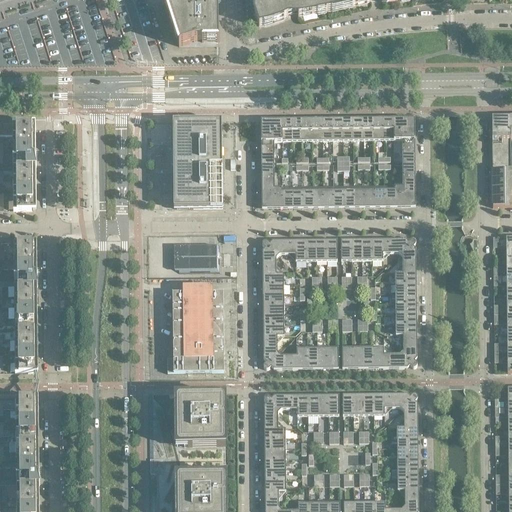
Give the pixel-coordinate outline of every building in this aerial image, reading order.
[(219,43),(218,0),(176,0),(165,4),(179,48),(197,42),(202,41),(202,43),(219,43)] [(281,0),(246,0),(246,4),(248,10),(252,25),(257,23),(259,28),(264,27),(267,25),(273,23),(279,21),(283,21),(288,19),(287,16),(281,0)] [(297,13),(294,0),(281,0),(287,16),(297,13)] [(371,3),(370,0),(294,0),(297,13),(298,19),(303,18),(307,16),(309,16),(317,15),(321,13),(324,13),(332,12),(335,10),(338,9),(338,10),(342,9),(346,8),(345,8),(348,7),(352,7),(360,5),(362,4),(366,4),(367,4),(371,3)] [(511,170),(511,141),(511,119),(501,119),(501,120),(492,120),(492,129),(492,132),(492,170),(511,170)] [(384,143),(384,122),(384,121),(374,122),(374,123),(374,143),(384,143)] [(394,143),(394,122),(394,121),(384,121),(384,122),(384,143),(394,143)] [(415,139),(415,127),(415,121),(394,121),(394,122),(394,143),(402,142),(402,139),(415,139)] [(292,144),(292,123),(292,122),(281,123),(282,144),(292,144)] [(302,143),(302,123),(302,122),(292,122),(292,123),(292,144),(302,143)] [(312,143),(312,123),(312,122),(302,122),(302,123),(302,143),(312,143)] [(323,143),(322,123),(322,122),(312,122),(312,123),(312,143),(323,143)] [(333,143),(333,123),(333,122),(322,122),(322,123),(323,143),(333,143)] [(343,143),(343,123),(343,122),(333,122),(333,123),(333,143),(343,143)] [(353,143),(353,123),(353,122),(343,122),(343,123),(343,143),(353,143)] [(364,143),(363,123),(363,122),(353,122),(353,123),(353,143),(364,143)] [(374,143),(374,123),(374,122),(363,122),(363,123),(364,143),(374,143)] [(223,210),(222,123),(194,123),(173,124),(173,130),(173,143),(174,166),(173,166),(173,175),(174,211),(177,211),(223,210)] [(282,144),(281,123),(261,123),(261,140),(274,140),(274,144),(282,144)] [(36,133),(36,125),(3,126),(3,131),(0,130),(0,137),(13,137),(36,137),(36,133)] [(36,148),(36,137),(13,137),(13,148),(36,148)] [(415,192),(415,139),(402,139),(402,142),(402,188),(402,192),(415,192)] [(275,193),(275,189),(274,165),(274,144),(274,140),(261,140),(262,193),(275,193)] [(36,170),(36,151),(36,148),(13,148),(13,169),(33,169),(33,170),(36,170)] [(36,180),(36,170),(33,170),(33,169),(13,169),(13,180),(36,180)] [(511,169),(511,170),(492,170),(492,180),(511,179),(511,169)] [(511,189),(511,179),(492,180),(492,190),(511,189)] [(36,191),(36,180),(13,180),(13,191),(36,191)] [(375,210),(374,188),(364,189),(364,210),(375,210)] [(385,209),(385,188),(374,188),(375,210),(385,209)] [(395,209),(395,188),(385,188),(385,209),(395,209)] [(416,209),(415,192),(402,192),(402,188),(395,188),(395,209),(416,209)] [(282,211),(282,189),(275,189),(275,193),(262,193),(262,211),(282,211)] [(293,210),(292,189),(282,189),(282,211),(293,210)] [(303,210),(303,189),(292,189),(293,210),(303,210)] [(313,210),(313,189),(303,189),(303,210),(313,210)] [(323,210),(323,189),(313,189),(313,210),(323,210)] [(334,210),(333,189),(323,189),(323,210),(334,210)] [(344,210),(344,189),(333,189),(334,210),(344,210)] [(354,210),(354,189),(344,189),(344,210),(354,210)] [(364,210),(364,189),(354,189),(354,210),(364,210)] [(511,198),(511,189),(492,190),(493,199),(511,198)] [(36,202),(36,191),(13,191),(13,202),(36,202)] [(511,209),(511,198),(493,199),(493,209),(511,209)] [(36,213),(36,202),(13,202),(13,213),(33,213),(36,213)] [(400,257),(415,242),(414,241),(413,241),(412,241),(411,241),(411,242),(408,244),(406,241),(381,242),(381,243),(382,243),(382,255),(383,255),(399,255),(400,257)] [(296,256),(296,243),(297,243),(297,242),(272,243),(270,245),(268,243),(267,243),(266,243),(265,243),(264,243),(263,244),(278,258),(280,257),(296,256)] [(306,263),(306,243),(306,242),(297,242),(297,243),(296,243),(296,256),(296,264),(306,263)] [(317,263),(316,243),(316,242),(306,242),(306,243),(306,263),(317,263)] [(327,263),(327,243),(327,242),(316,242),(316,243),(317,263),(327,263)] [(337,263),(337,251),(337,242),(327,242),(327,243),(327,263),(337,263)] [(352,263),(351,243),(351,242),(341,242),(341,263),(352,263)] [(362,263),(362,243),(362,242),(351,242),(351,243),(352,263),(362,263)] [(372,263),(372,243),(372,242),(362,242),(362,243),(362,263),(372,263)] [(382,255),(382,243),(381,243),(381,242),(372,242),(372,243),(372,263),(383,263),(383,255),(382,255)] [(416,276),(416,254),(416,251),(413,249),(416,246),(416,245),(416,244),(416,243),(416,242),(415,242),(400,257),(402,259),(402,274),(402,275),(415,275),(415,276),(416,276)] [(37,255),(37,244),(33,244),(14,244),(14,256),(37,255)] [(276,276),(276,260),(278,258),(263,244),(262,245),(262,246),(262,247),(263,248),(265,250),(262,253),(262,255),(263,277),(264,277),(264,276),(276,276)] [(179,275),(220,274),(220,247),(199,248),(199,249),(179,252),(179,275)] [(37,270),(37,255),(14,256),(14,266),(18,266),(22,266),(26,266),(30,266),(34,266),(34,271),(34,272),(37,272),(37,270)] [(37,270),(37,272),(34,272),(34,271),(30,271),(26,271),(22,271),(18,271),(14,271),(14,284),(18,284),(22,284),(26,283),(30,283),(34,283),(34,288),(37,288),(38,288),(37,270)] [(416,285),(416,276),(415,276),(415,275),(402,275),(402,274),(395,275),(395,285),(416,285)] [(284,286),(284,276),(276,276),(264,276),(264,277),(263,277),(263,287),(284,286)] [(416,295),(416,285),(395,285),(395,296),(416,295)] [(284,297),(284,286),(263,287),(263,297),(284,297)] [(37,299),(37,288),(34,288),(30,288),(26,288),(22,288),(18,288),(14,288),(14,299),(37,299)] [(224,375),(223,294),(173,295),(173,361),(167,361),(168,375),(224,375)] [(417,306),(416,295),(395,296),(395,306),(417,306)] [(284,307),(284,297),(263,297),(263,307),(284,307)] [(38,309),(37,299),(14,299),(14,310),(38,309)] [(417,316),(417,306),(395,306),(396,316),(417,316)] [(284,317),(284,307),(263,307),(263,317),(284,317)] [(38,320),(38,309),(14,310),(14,321),(38,320)] [(417,326),(417,316),(396,316),(396,326),(417,326)] [(284,327),(284,317),(263,317),(263,328),(284,327)] [(38,331),(38,320),(14,321),(14,332),(38,331)] [(417,336),(417,326),(396,326),(396,337),(403,337),(403,336),(416,336),(417,336)] [(284,338),(284,327),(263,328),(263,337),(264,337),(264,338),(277,338),(284,338)] [(38,342),(38,331),(14,332),(15,342),(38,342)] [(417,360),(417,336),(416,336),(403,336),(403,337),(403,353),(401,355),(416,369),(417,369),(417,368),(417,367),(417,366),(417,365),(414,363),(417,360)] [(277,354),(277,338),(264,338),(264,337),(263,337),(263,362),(266,364),(264,366),(264,367),(264,368),(264,369),(264,370),(264,371),(279,356),(277,354)] [(38,353),(38,342),(15,342),(15,353),(38,353)] [(373,371),(373,349),(363,350),(363,371),(373,371)] [(384,369),(383,356),(384,356),(384,349),(373,349),(373,371),(383,370),(383,369),(384,369)] [(307,371),(307,350),(296,350),(297,357),(297,370),(298,370),(298,371),(307,371)] [(318,371),(317,350),(307,350),(307,371),(318,371)] [(328,371),(328,350),(317,350),(318,371),(328,371)] [(339,371),(338,360),(338,350),(328,350),(328,371),(339,371)] [(353,371),(353,350),(342,350),(342,371),(353,371)] [(363,371),(363,350),(353,350),(353,371),(363,371)] [(38,364),(38,353),(15,353),(15,364),(38,364)] [(416,369),(401,355),(400,356),(384,356),(383,356),(384,369),(383,369),(383,370),(407,370),(410,368),(412,370),(413,370),(414,370),(415,370),(416,369)] [(297,370),(297,357),(281,358),(279,356),(264,371),(265,371),(266,372),(267,372),(268,372),(268,371),(269,371),(271,369),(274,372),(298,371),(298,370),(297,370)] [(38,375),(38,364),(15,364),(15,375),(35,375),(38,375)] [(225,477),(225,448),(226,448),(225,399),(226,399),(226,398),(170,399),(153,399),(153,396),(149,396),(150,475),(157,475),(157,511),(226,511),(226,477),(225,477)] [(384,410),(384,398),(383,398),(383,396),(374,397),(374,398),(374,418),(385,418),(385,410),(384,410)] [(402,412),(417,397),(416,397),(415,396),(414,396),(413,396),(412,397),(410,399),(407,396),(383,396),(383,398),(384,398),(384,410),(385,410),(400,410),(402,412)] [(298,412),(297,398),(298,398),(298,397),(274,398),(271,400),(269,398),(268,398),(267,398),(266,398),(265,398),(265,399),(280,413),(281,412),(297,412),(298,412)] [(308,418),(308,398),(308,397),(298,397),(298,398),(297,398),(298,412),(297,412),(297,419),(308,418)] [(318,418),(318,398),(318,397),(308,397),(308,398),(308,418),(318,418)] [(328,418),(328,398),(328,397),(318,397),(318,398),(318,418),(328,418)] [(339,418),(339,398),(339,397),(328,397),(328,398),(328,418),(339,418)] [(353,418),(353,398),(353,397),(342,397),(343,418),(353,418)] [(364,418),(363,398),(363,397),(353,397),(353,398),(353,418),(364,418)] [(374,418),(374,398),(374,397),(363,397),(363,398),(364,418),(374,418)] [(418,431),(418,409),(418,406),(415,404),(417,402),(417,401),(417,400),(418,400),(418,399),(417,398),(417,397),(402,412),(404,414),(404,429),(404,430),(417,430),(417,431),(418,431)] [(39,410),(38,399),(35,399),(15,399),(15,411),(39,410)] [(278,431),(278,415),(280,413),(265,399),(264,400),(264,401),(264,402),(264,403),(265,403),(267,405),(264,408),(264,432),(265,432),(265,431),(278,431)] [(39,421),(39,410),(15,411),(15,421),(39,421)] [(39,432),(39,421),(15,421),(15,432),(39,432)] [(418,440),(418,431),(417,431),(417,430),(404,430),(404,429),(397,429),(397,440),(418,440)] [(285,441),(285,431),(278,431),(265,431),(265,432),(264,432),(264,442),(285,441)] [(39,443),(39,432),(15,432),(16,443),(39,443)] [(418,450),(418,440),(397,440),(397,451),(418,450)] [(286,452),(285,441),(264,442),(264,452),(286,452)] [(39,454),(39,443),(16,443),(16,454),(39,454)] [(418,461),(418,450),(397,451),(397,461),(418,461)] [(286,462),(286,452),(264,452),(265,462),(286,462)] [(39,468),(39,454),(16,454),(16,465),(20,465),(24,465),(28,465),(32,465),(36,465),(36,469),(39,469),(39,468)] [(418,471),(418,461),(397,461),(397,471),(418,471)] [(286,472),(286,462),(265,462),(265,472),(286,472)] [(39,468),(39,469),(36,469),(32,469),(28,469),(24,470),(20,470),(16,470),(16,482),(20,482),(24,482),(28,482),(32,482),(36,482),(40,482),(39,468)] [(418,481),(418,471),(397,471),(397,481),(418,481)] [(286,482),(286,472),(265,472),(265,483),(286,482)] [(419,491),(418,481),(397,481),(397,492),(405,492),(405,491),(418,491),(419,491)] [(286,493),(286,482),(265,483),(265,492),(266,492),(266,493),(279,493),(286,493)] [(40,497),(39,487),(36,487),(36,486),(32,486),(28,486),(24,486),(20,486),(16,487),(16,497),(40,497)] [(418,511),(419,491),(418,491),(405,491),(405,492),(405,508),(403,509),(405,511),(418,511)] [(279,509),(279,493),(266,493),(266,492),(265,492),(265,511),(279,511),(281,511),(279,509)] [(40,508),(40,497),(16,497),(16,508),(40,508)]
